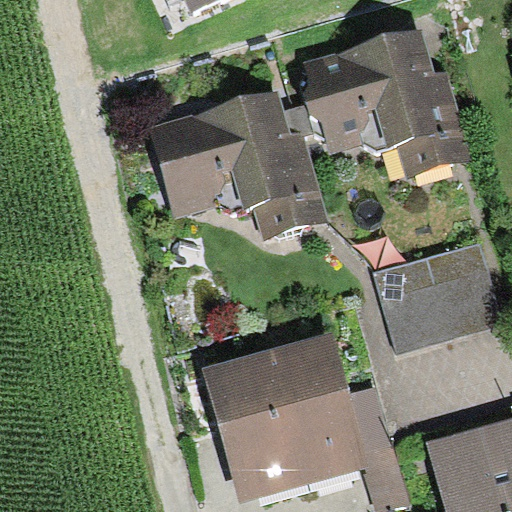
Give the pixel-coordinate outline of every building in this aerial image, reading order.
[(185,0),(194,20),(236,0),(185,0)] [(422,31),(307,63),(332,150),(361,142),(382,153),(399,148),(407,178),(472,160),(449,75),(435,79),(422,31)] [(278,94),(152,127),(177,217),(219,206),(240,216),(255,213),(261,238),(326,221),(304,140),(314,137),(306,106),(283,112),(278,94)] [(374,273),(398,356),(507,323),(483,241),(374,273)] [(332,333),(204,368),(241,501),(363,467),(376,511),(410,502),(379,388),(349,396),(332,333)] [(511,511),(511,420),(429,443),(447,511),(511,511)]
